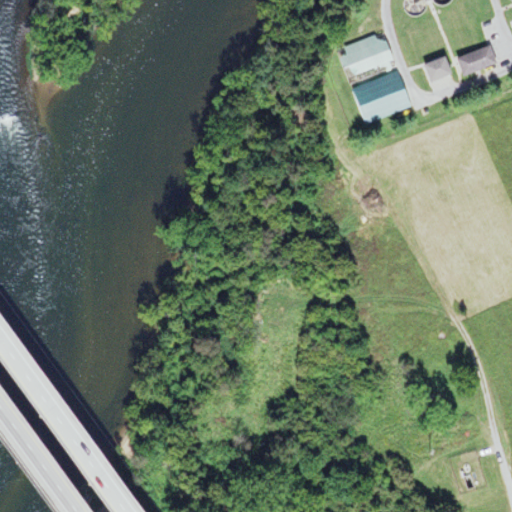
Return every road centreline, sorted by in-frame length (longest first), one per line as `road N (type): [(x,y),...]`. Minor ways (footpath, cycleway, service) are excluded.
road 1 (trunk): [(109,511),(0,365)]
road 2 (residential): [(388,24),(423,97),(511,64)]
